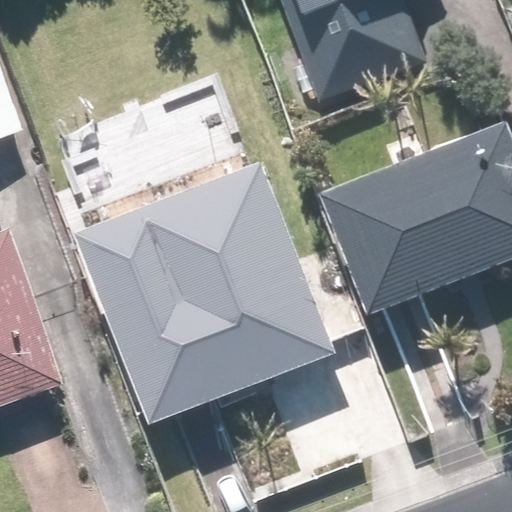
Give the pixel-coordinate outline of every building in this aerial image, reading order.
[(282,0),(318,102),(430,63),(407,0),(282,0)] [(0,137),(16,133),(0,80),(0,137)] [(511,147),(503,125),(322,195),(368,311),(511,255),(511,147)] [(261,163),(76,235),(150,423),(335,351),(261,163)] [(0,403),(49,386),(0,241),(0,403)]
